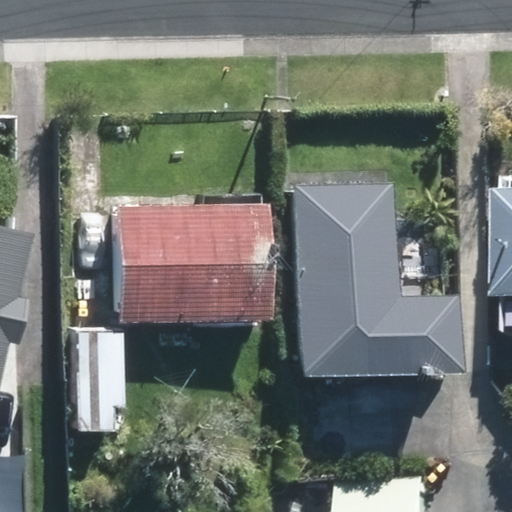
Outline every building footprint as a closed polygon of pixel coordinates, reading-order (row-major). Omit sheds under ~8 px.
[(386,200),(298,202),(302,370),(446,367),(444,298),(389,299),(386,200)] [(252,214),(117,218),(120,316),(255,312),(252,214)] [(0,325),(20,248),(0,242),(0,325)] [(119,431),(117,319),(104,319),(65,320),(66,431),(119,431)] [(511,511),(511,497),(501,426),(460,433),(472,511),(511,511)] [(424,511),(424,486),(347,489),(348,511),(424,511)]
